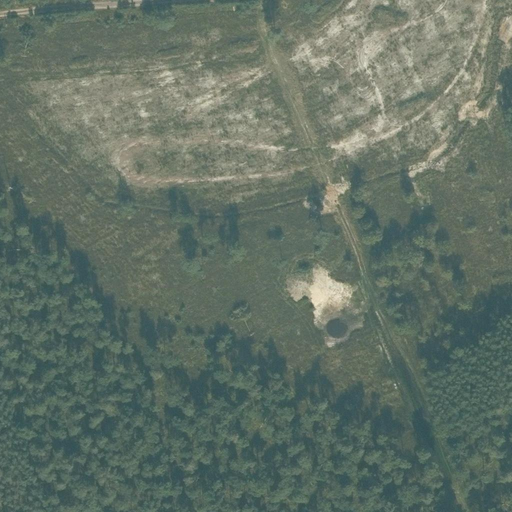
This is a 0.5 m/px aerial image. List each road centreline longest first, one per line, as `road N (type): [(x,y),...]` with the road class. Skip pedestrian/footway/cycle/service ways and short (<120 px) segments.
road 1 (track): [(464,511),(246,0)]
road 2 (track): [(0,16),(243,0)]
